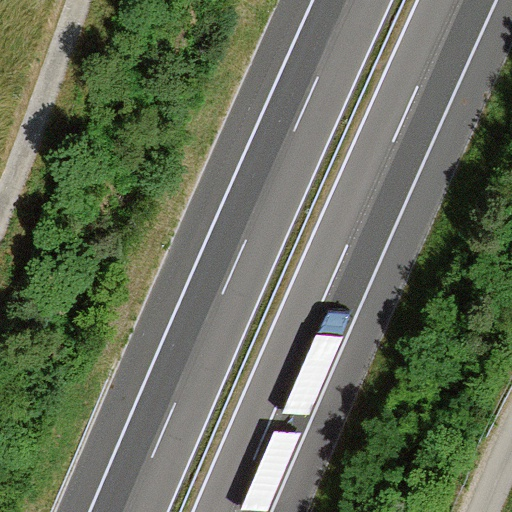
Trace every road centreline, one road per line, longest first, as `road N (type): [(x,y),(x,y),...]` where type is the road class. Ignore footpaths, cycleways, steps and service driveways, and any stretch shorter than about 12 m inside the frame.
road 1 (motorway): [(232,511),(457,0)]
road 2 (motorway): [(353,0),(128,511)]
road 3 (track): [(0,225),(80,0)]
